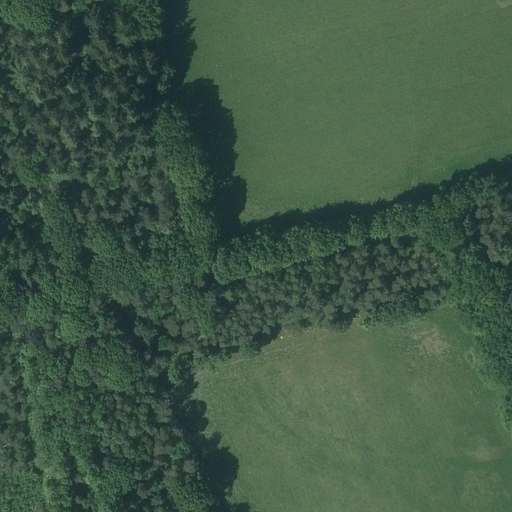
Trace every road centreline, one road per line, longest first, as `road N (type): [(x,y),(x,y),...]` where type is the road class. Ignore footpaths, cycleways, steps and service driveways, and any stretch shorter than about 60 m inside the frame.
road 1 (unknown): [(119,511),(33,338),(0,313)]
road 2 (track): [(41,300),(35,360),(64,511)]
road 3 (track): [(0,309),(193,264)]
